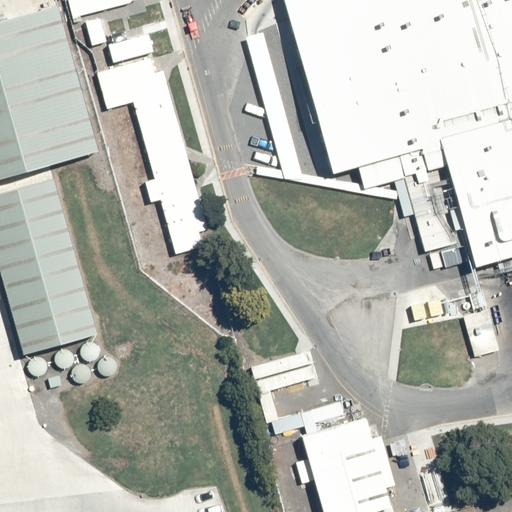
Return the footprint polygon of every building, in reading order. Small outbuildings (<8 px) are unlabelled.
[(511,0),(278,0),(328,179),(356,169),(367,193),(400,185),(437,282),(511,261),(511,0)] [(0,186),(80,164),(40,23),(0,34),(0,186)] [(176,254),(212,244),(160,57),(96,75),(106,111),(133,104),(154,181),(145,183),(151,203),(161,200),(176,254)] [(35,194),(0,203),(0,330),(10,365),(78,346),(35,194)] [(369,511),(348,438),(287,456),(304,511),(369,511)]
